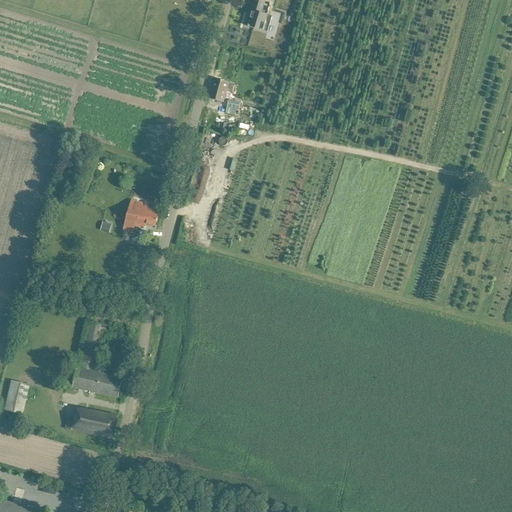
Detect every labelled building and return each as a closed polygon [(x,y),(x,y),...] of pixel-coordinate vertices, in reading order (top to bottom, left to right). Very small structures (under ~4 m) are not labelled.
[(257,29),(263,31),(267,32),(272,16),(267,15),(262,13),(265,0),(264,0),(253,0),(250,13),(252,13),(248,26),(257,29)] [(229,83),(215,79),(209,99),(223,103),(227,91),(232,93),(234,85),(229,83)] [(237,116),(240,103),(229,100),(226,113),(237,116)] [(221,122),(220,128),(231,130),(232,124),(221,122)] [(154,207),(147,206),(145,205),(131,201),(123,232),(133,234),(135,227),(143,228),(144,224),(156,226),(159,211),(153,210),(154,207)] [(107,326),(97,323),(87,321),(72,388),(118,398),(122,378),(96,373),(107,326)] [(29,385),(11,381),(5,411),(23,415),(29,385)] [(112,440),(117,416),(76,409),(73,421),(67,420),(65,430),(112,440)] [(11,488),(22,491),(21,495),(28,496),(30,485),(13,481),(11,488)] [(0,511),(36,511),(37,510),(27,508),(0,500),(0,511)]
